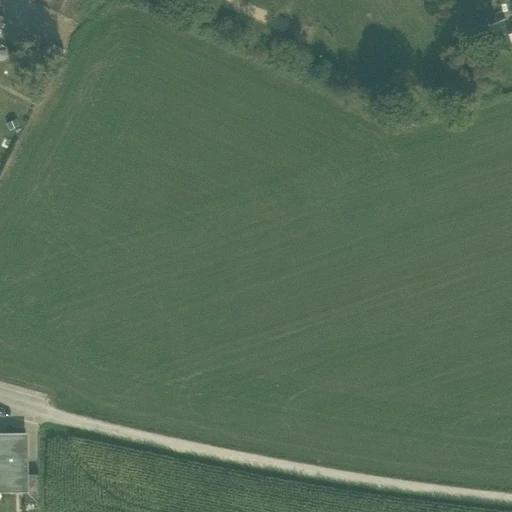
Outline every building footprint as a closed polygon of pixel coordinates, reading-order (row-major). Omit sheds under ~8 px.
[(54,0),(40,0),(39,3),(50,8),(54,0)] [(67,0),(54,0),(50,8),(61,13),(67,0)] [(80,0),(67,0),(61,13),(71,19),(80,0)] [(46,68),(53,72),(64,51),(57,47),(53,45),(42,66),(46,68)] [(26,438),(0,438),(0,487),(7,487),(7,494),(23,494),(25,494),(25,477),(26,477),(26,438)] [(23,503),(38,503),(38,477),(26,477),(25,477),(25,494),(23,494),(23,503)]
